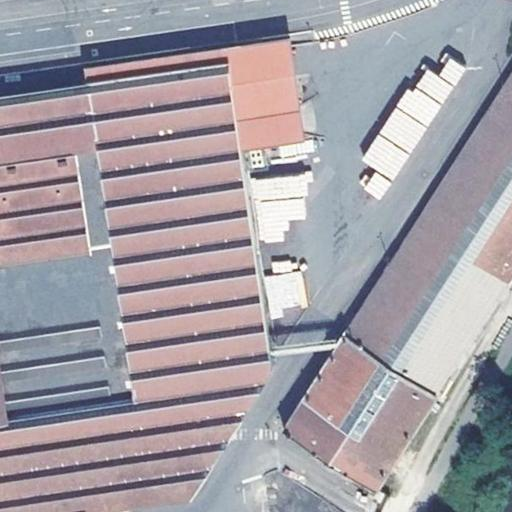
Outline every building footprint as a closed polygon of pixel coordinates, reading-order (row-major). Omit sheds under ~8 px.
[(228,56),(241,141),(308,129),(292,29),(85,57),(90,76),(228,56)] [(0,511),(87,511),(86,503),(191,487),(273,360),(241,141),(228,56),(90,76),(0,89),(0,511)] [(421,65),(362,161),(375,168),(363,189),(382,201),(464,66),(448,57),(437,75),(421,65)] [(511,69),(282,427),(378,489),(511,277),(511,69)] [(267,311),(305,309),(302,271),(265,274),(267,311)]
